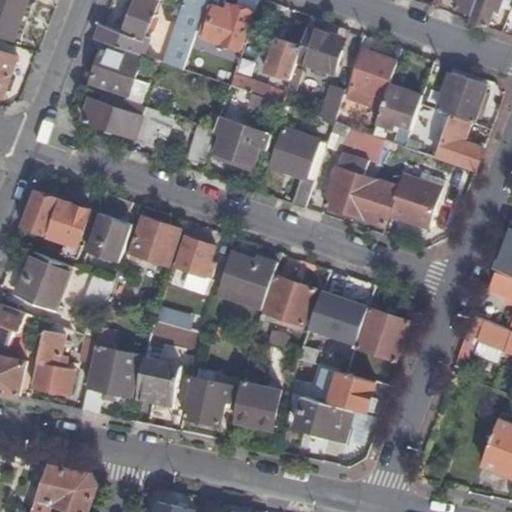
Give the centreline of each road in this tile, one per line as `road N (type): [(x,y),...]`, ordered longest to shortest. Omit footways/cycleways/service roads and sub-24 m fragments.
road 1 (residential): [(462,286),(30,142)]
road 2 (tertiary): [(376,505),(135,453)]
road 3 (residential): [(376,505),(462,286)]
road 4 (residential): [(331,0),(511,62)]
road 5 (residential): [(30,142),(86,0)]
road 6 (tertiary): [(135,453),(0,423)]
road 7 (residential): [(462,286),(511,160)]
